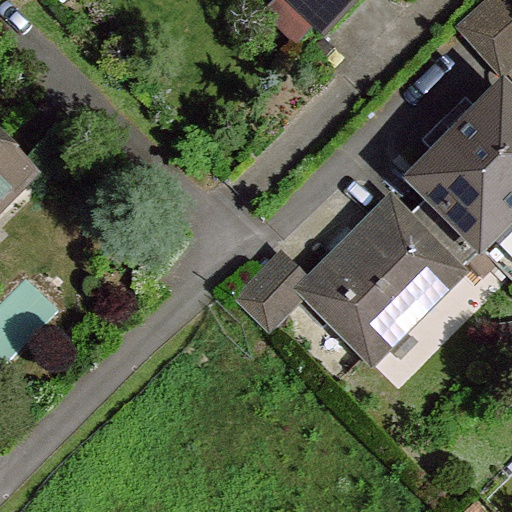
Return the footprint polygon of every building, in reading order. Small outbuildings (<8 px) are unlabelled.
[(371,0),(292,0),(331,39),(371,0)] [(511,0),(494,0),(471,20),(511,66),(511,0)] [(511,237),(511,93),(510,91),(412,190),(486,263),(511,237)] [(0,220),(44,176),(0,132),(0,220)] [(472,275),(394,200),(301,296),(379,371),(472,275)]
